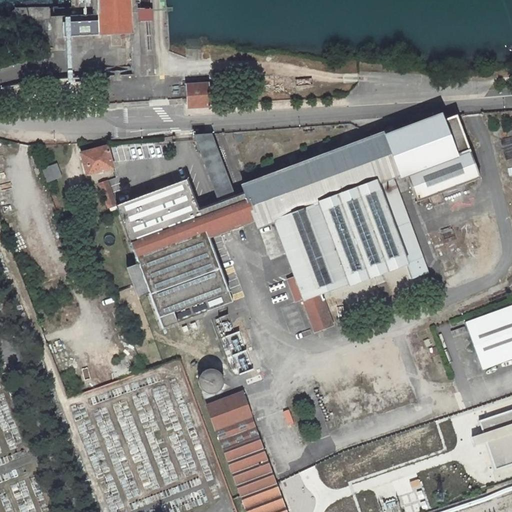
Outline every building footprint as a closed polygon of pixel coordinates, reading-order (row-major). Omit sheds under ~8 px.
[(97,0),(99,21),(63,22),(64,37),(101,36),(101,34),(130,33),(128,0),(97,0)] [(208,84),(187,85),(189,107),(209,106),(208,84)] [(246,184),(246,183),(242,184),(243,188),(244,188),(246,192),(248,198),(247,198),(248,201),(249,201),(253,211),(252,212),(253,215),(254,214),(256,221),(258,225),(257,225),(258,228),(262,227),(261,225),(274,221),(294,276),(287,279),(295,301),(301,299),(302,299),(303,299),(314,331),(332,324),(323,299),(334,295),(336,298),(353,292),(353,293),(376,284),(373,275),(383,271),(386,281),(408,272),(411,278),(427,272),(392,178),(406,173),(417,201),(443,192),(464,184),(480,178),(457,114),(443,119),(442,116),(435,118),(435,116),(432,117),(432,118),(417,124),(417,123),(414,124),(414,125),(399,130),(399,129),(396,130),(396,131),(386,135),(385,132),(380,134),(379,133),(375,135),(375,136),(367,139),(367,138),(363,139),(363,140),(348,146),(348,145),(345,146),(345,147),(330,153),(330,152),(327,153),(327,154),(312,159),(312,158),(309,159),(309,160),(294,166),(294,165),(291,166),(291,167),(276,173),(276,172),(273,173),(273,174),(258,179),(258,178),(254,180),(254,181),(246,184)] [(235,196),(212,133),(194,135),(219,202),(223,212),(239,206),(235,196)] [(114,170),(108,146),(81,153),(87,175),(111,168),(112,171),(114,170)] [(43,168),(47,182),(63,179),(59,164),(43,168)] [(117,205),(117,206),(118,209),(138,264),(162,329),(233,302),(210,238),(220,234),(217,225),(198,232),(194,222),(213,215),(209,206),(199,209),(188,179),(117,205)] [(117,206),(117,205),(108,181),(99,184),(108,208),(110,208),(117,206)] [(466,190),(464,184),(443,192),(445,198),(466,190)] [(239,206),(242,215),(246,225),(256,221),(254,214),(253,215),(252,212),(253,211),(249,201),(248,201),(247,198),(248,198),(246,192),(235,196),(239,206)] [(219,202),(209,206),(213,215),(217,225),(220,234),(230,231),(226,221),(223,212),(219,202)] [(223,212),(226,221),(242,215),(239,206),(223,212)] [(217,225),(213,215),(194,222),(198,232),(217,225)] [(242,215),(226,221),(230,231),(246,225),(242,215)] [(482,369),(511,358),(511,305),(465,322),(482,369)] [(216,369),(212,368),(211,368),(209,369),(206,370),(203,372),(200,375),(199,377),(199,380),(199,383),(200,386),(201,388),(203,391),(206,392),(210,393),(213,393),(215,393),(218,391),(220,390),(221,389),(223,385),(224,381),(223,377),(222,374),(220,372),(218,371),(216,369)] [(207,406),(241,497),(276,484),(242,393),(207,406)] [(511,409),(479,421),(483,433),(487,442),(496,469),(511,463),(511,409)] [(475,446),(487,442),(483,433),(471,437),(475,446)] [(286,511),(276,484),(241,497),(246,511),(286,511)]
